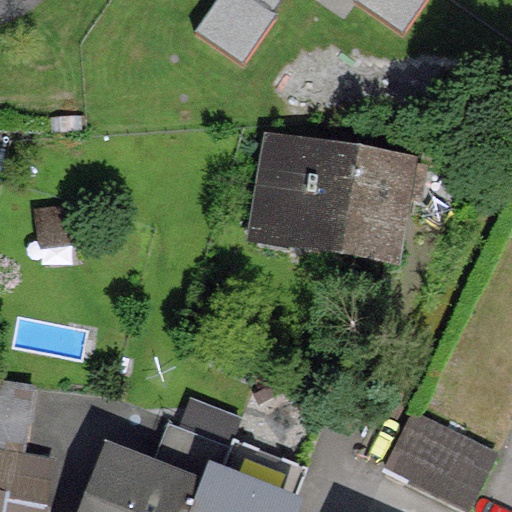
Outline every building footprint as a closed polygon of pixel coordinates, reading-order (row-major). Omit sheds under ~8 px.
[(218,0),(194,35),(242,68),(277,18),(271,14),(280,0),(357,0),(354,5),(402,37),(428,0),(218,0)] [(420,171),(274,146),(258,247),(307,255),(308,246),(391,260),(403,189),(417,192),(420,171)] [(71,211),(74,238),(87,236),(84,210),(71,211)] [(0,384),(0,448),(23,452),(33,390),(0,384)] [(413,417),(386,472),(468,511),(469,511),(495,458),(413,417)] [(194,511),(199,499),(208,502),(226,456),(171,434),(153,481),(113,465),(94,511),(194,511)] [(227,456),(226,456),(208,502),(199,499),(194,511),(287,511),(240,493),(254,456),(231,447),(227,456)] [(0,456),(0,511),(43,511),(51,464),(0,456)]
